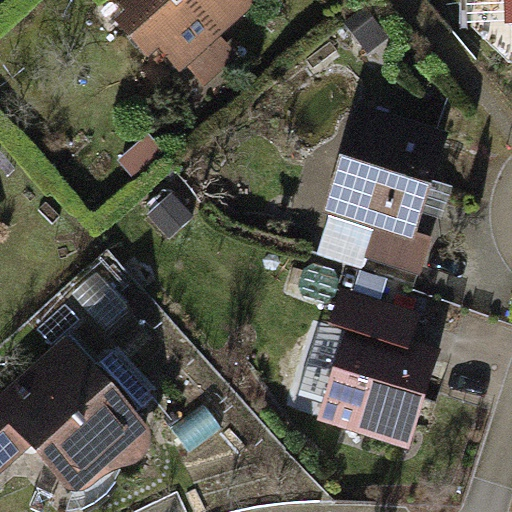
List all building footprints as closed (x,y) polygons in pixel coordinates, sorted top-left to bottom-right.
[(132,0),(196,79),(243,42),(229,24),(258,0),(132,0)] [(382,224),(420,235),(450,137),(368,112),(338,210),(382,224)] [(420,235),(382,224),(372,257),(429,274),(439,241),(420,235)] [(349,334),(419,352),(429,315),(346,294),(336,330),(349,334)] [(419,352),(349,334),(326,424),(420,448),(443,358),(419,352)] [(0,412),(0,469),(36,438),(47,450),(59,440),(96,482),(164,423),(86,336),(0,412)]
